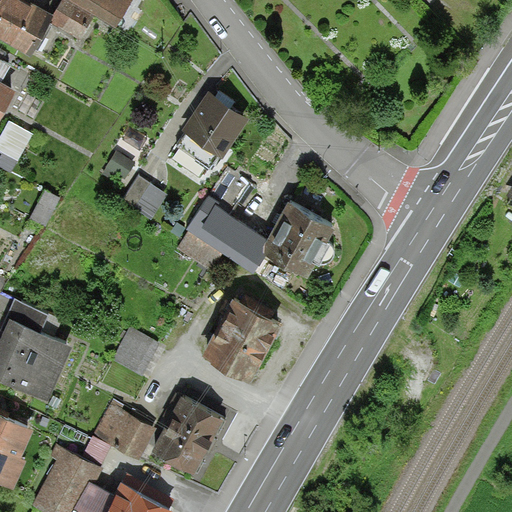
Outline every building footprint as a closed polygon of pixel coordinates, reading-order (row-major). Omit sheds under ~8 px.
[(32,4),(24,0),(0,0),(0,32),(12,39),(32,4)] [(128,0),(75,0),(115,23),(128,0)] [(0,107),(12,85),(0,78),(0,107)] [(244,117),(210,93),(176,143),(210,166),(244,117)] [(264,248),(269,239),(229,213),(251,180),(228,165),(188,226),(191,228),(179,246),(212,268),(222,252),(252,272),(267,249),(264,248)] [(167,190),(140,172),(123,198),(150,216),(167,190)] [(330,238),(326,237),(334,222),(292,199),(269,239),(264,248),(267,249),(307,271),(314,258),(318,261),(322,262),(326,261),(329,259),(333,257),(335,253),(335,249),(335,245),(333,241),(330,238)] [(250,373),(278,319),(271,315),(274,309),(245,293),(242,300),(236,297),(207,350),(250,373)] [(50,310),(22,298),(0,349),(0,367),(12,373),(10,378),(43,391),(51,371),(54,372),(67,341),(41,330),(50,310)] [(160,339),(129,325),(114,359),(145,373),(160,339)] [(226,418),(184,395),(156,446),(199,470),(207,456),(201,453),(215,427),(220,430),(226,418)] [(0,468),(8,472),(29,423),(0,409),(0,468)] [(153,424),(130,412),(115,441),(137,453),(153,424)] [(52,511),(107,511),(115,498),(89,485),(99,464),(66,446),(36,503),(52,511)] [(145,492),(124,480),(115,498),(107,511),(165,511),(170,504),(158,498),(161,491),(149,485),(145,492)]
